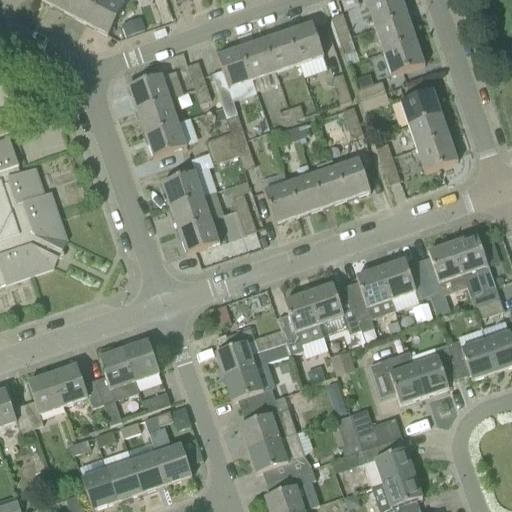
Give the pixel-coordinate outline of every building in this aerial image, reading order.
[(44,0),(42,5),(64,16),(72,0),(44,0)] [(85,28),(100,0),(72,0),(64,16),(85,28)] [(107,0),(100,0),(85,28),(107,39),(107,40),(108,41),(125,9),(107,0)] [(152,0),(160,24),(172,21),(164,0),(152,0)] [(374,34),(408,22),(400,0),(394,0),(366,10),(374,34)] [(331,22),(339,46),(350,42),(342,18),(331,22)] [(121,28),(125,41),(145,34),(141,21),(121,28)] [(382,58),(416,46),(408,22),(374,34),(382,58)] [(288,37),(299,69),(323,61),(312,27),(310,28),(311,29),(288,37)] [(299,69),(288,37),(264,44),(275,77),(299,69)] [(344,59),(355,55),(350,42),(339,46),(344,59)] [(275,77),(264,44),(241,52),(252,85),(275,77)] [(390,81),(424,70),(416,46),(382,58),(390,81)] [(252,85),(241,52),(218,60),(218,59),(216,60),(228,93),(252,85)] [(187,71),(195,95),(206,91),(198,67),(187,71)] [(137,115),(170,104),(162,79),(128,91),(128,92),(129,92),(137,115)] [(339,109),(351,105),(342,79),(331,83),(339,109)] [(385,97),(382,87),(357,96),(360,106),(385,97)] [(200,108),(211,104),(206,91),(195,95),(200,108)] [(407,130),(441,119),(433,95),(399,106),(407,130)] [(389,108),(385,97),(360,106),(364,116),(389,108)] [(145,138),(177,127),(170,104),(137,115),(145,138)] [(292,125),(304,121),(300,110),(288,114),(292,125)] [(353,112),(343,116),(351,141),(361,138),(353,112)] [(292,125),(288,114),(277,118),(281,129),(292,125)] [(226,122),(231,137),(235,148),(246,145),(237,119),(226,122)] [(449,142),(441,119),(407,130),(415,154),(449,142)] [(152,162),(152,163),(185,152),(177,127),(145,138),(153,161),(152,162)] [(298,144),(310,140),(306,129),(295,133),(298,144)] [(298,144),(295,133),(284,136),(288,148),(298,144)] [(205,146),(209,157),(235,148),(231,137),(205,146)] [(415,154),(423,178),(458,166),(449,142),(415,154)] [(0,290),(32,279),(53,272),(58,262),(49,258),(51,255),(53,251),(61,255),(66,245),(59,224),(50,197),(43,199),(34,173),(21,178),(9,143),(0,146),(0,290)] [(239,159),(244,175),(254,171),(246,145),(235,148),(239,159)] [(212,168),(239,159),(235,148),(209,157),(212,168)] [(393,162),(389,148),(377,152),(381,166),(393,162)] [(204,160),(191,164),(204,198),(216,193),(204,160)] [(393,162),(381,166),(388,190),(400,186),(393,162)] [(369,198),(370,197),(359,164),(334,172),(345,205),(368,197),(369,198)] [(345,205),(334,172),(311,180),(322,213),(345,205)] [(194,176),(161,188),(161,189),(162,189),(170,212),(203,200),(194,176)] [(288,188),(299,220),(322,213),(311,180),(288,188)] [(264,196),(275,230),(276,229),(276,228),(299,220),(288,188),(264,196)] [(247,211),(243,198),(232,202),(236,215),(247,211)] [(178,235),(211,223),(203,200),(170,212),(178,235)] [(247,211),(236,215),(244,239),(256,235),(247,211)] [(185,259),(219,248),(211,223),(178,235),(186,258),(185,258),(185,259)] [(474,313),(500,304),(495,292),(481,297),(474,276),(487,271),(476,240),(451,248),(466,292),(467,292),(474,313)] [(480,248),(483,257),(487,271),(500,267),(492,244),(480,248)] [(427,256),(429,262),(417,266),(429,300),(431,304),(466,292),(451,248),(427,256)] [(379,273),(391,305),(415,297),(417,304),(429,300),(417,266),(406,270),(404,264),(379,273)] [(345,291),(358,328),(370,324),(395,316),(391,305),(379,273),(356,281),(357,287),(345,291)] [(333,289),(307,298),(323,342),(319,329),(343,321),(349,339),(356,337),(357,341),(362,340),(362,337),(361,335),(358,328),(345,291),(334,295),(333,289)] [(300,350),(323,342),(307,298),(284,306),(288,320),(277,324),(285,348),(288,359),(289,361),(302,356),(300,350)] [(474,313),(479,324),(504,316),(500,304),(474,313)] [(400,336),(396,326),(387,329),(391,339),(400,336)] [(254,345),(250,332),(226,341),(225,338),(215,342),(220,356),(215,358),(223,381),(254,371),(288,359),(285,348),(250,360),(246,348),(254,345)] [(485,346),(495,377),(511,371),(511,344),(510,337),(485,346)] [(148,345),(124,354),(135,386),(159,378),(148,345)] [(446,350),(458,383),(469,379),(471,385),(495,377),(485,346),(462,353),(459,345),(446,350)] [(458,383),(446,350),(434,354),(437,362),(413,370),(409,357),(408,357),(423,401),(448,393),(446,387),(458,383)] [(103,409),(114,405),(138,397),(135,386),(124,354),(99,362),(105,381),(95,385),(103,409)] [(423,401),(408,357),(371,369),(375,379),(384,377),(390,392),(393,391),(399,409),(423,401)] [(331,363),(336,381),(342,379),(336,361),(331,363)] [(77,370),(52,378),(63,411),(88,402),(91,413),(103,409),(95,385),(83,389),(77,370)] [(262,395),(254,372),(254,371),(223,381),(232,407),(237,405),(241,416),(275,405),(271,392),(262,395)] [(34,406),(23,410),(31,433),(42,429),(39,419),(63,411),(52,378),(28,387),(34,406)] [(5,394),(0,396),(0,432),(16,426),(20,437),(31,433),(23,410),(12,414),(5,394)] [(142,405),(146,418),(170,410),(166,397),(142,405)] [(248,454),(296,438),(288,414),(279,417),(275,405),(241,416),(245,428),(239,430),(248,454)] [(347,417),(343,406),(338,408),(334,415),(336,420),(347,417)] [(356,438),(362,455),(401,442),(395,423),(373,430),(367,414),(350,420),(356,438)] [(156,421),(159,431),(173,426),(169,416),(156,421)] [(188,470),(180,449),(170,452),(164,432),(160,434),(159,431),(156,421),(144,425),(155,457),(166,489),(190,481),(190,482),(192,481),(188,470)] [(120,434),(123,443),(141,437),(137,428),(120,434)] [(116,445),(113,436),(95,442),(98,451),(116,445)] [(262,477),(265,487),(308,473),(304,462),(296,438),(248,454),(256,478),(262,477)] [(340,452),(344,462),(356,458),(362,456),(362,455),(356,438),(346,442),(348,449),(344,451),(340,452)] [(363,469),(371,492),(413,477),(401,442),(362,455),(362,456),(356,458),(359,470),(363,469)] [(180,449),(188,470),(203,465),(196,443),(180,449)] [(91,454),(88,444),(70,450),(74,460),(91,454)] [(166,489),(155,457),(130,465),(142,498),(166,489)] [(335,477),(359,470),(356,458),(344,462),(331,466),(335,477)] [(106,474),(117,506),(142,498),(130,465),(106,474)] [(264,502),(267,511),(312,511),(319,510),(311,486),(315,485),(311,473),(308,474),(308,473),(265,487),(270,500),(264,502)] [(99,511),(117,506),(106,474),(81,482),(90,511),(99,511)] [(371,492),(378,511),(409,511),(408,507),(422,502),(413,477),(371,492)] [(82,489),(71,493),(74,500),(85,497),(82,489)] [(65,504),(67,511),(82,511),(78,499),(65,504)] [(19,511),(16,501),(0,506),(0,511),(19,511)]
